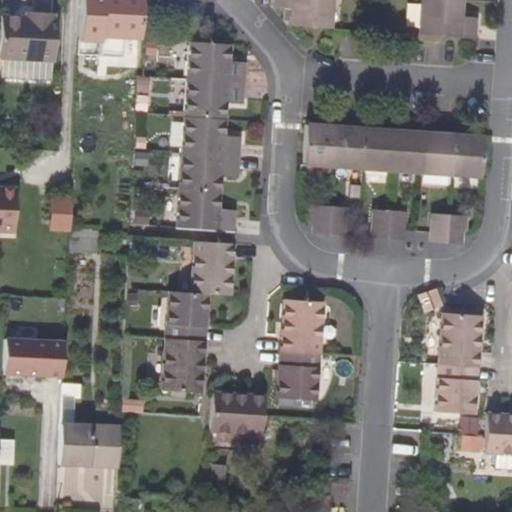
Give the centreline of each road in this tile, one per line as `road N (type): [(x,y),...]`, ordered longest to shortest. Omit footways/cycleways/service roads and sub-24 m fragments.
road 1 (residential): [(386,270),(371,511)]
road 2 (residential): [(292,72),(506,85)]
road 3 (residential): [(480,263),(500,216),(506,85)]
road 4 (residential): [(292,72),(288,233)]
road 5 (residential): [(241,351),(261,284),(288,233)]
